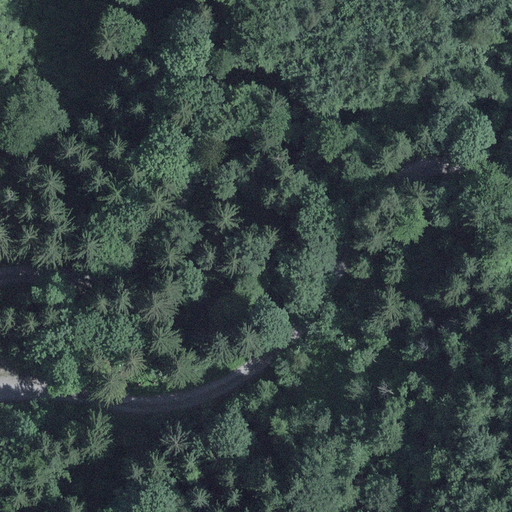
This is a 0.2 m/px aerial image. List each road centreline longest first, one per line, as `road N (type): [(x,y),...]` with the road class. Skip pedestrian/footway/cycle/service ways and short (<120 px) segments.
road 1 (track): [(0,389),(134,412),(194,401),(290,350),(369,232),(385,181),(414,155),(511,171)]
road 2 (track): [(246,0),(229,38),(218,133),(160,256),(89,274),(24,265),(0,275)]
